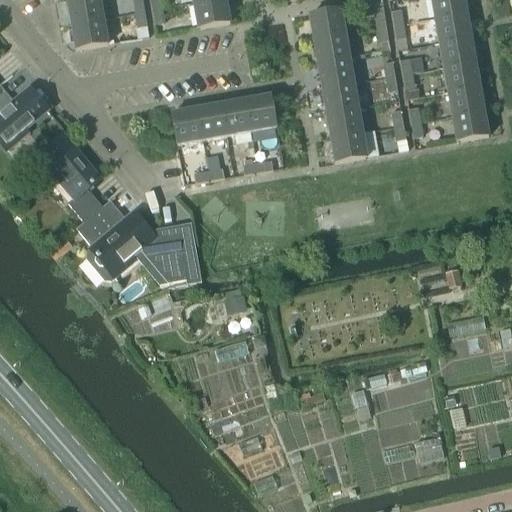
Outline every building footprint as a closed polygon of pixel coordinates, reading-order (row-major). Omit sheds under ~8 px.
[(71,28),(103,22),(99,0),(86,0),(67,3),(71,28)] [(136,17),(144,15),(141,0),(133,1),(136,17)] [(149,0),(152,14),(161,12),(159,0),(149,0)] [(430,0),(434,21),(466,15),(463,0),(430,0)] [(226,1),(193,6),(198,31),(230,26),(226,1)] [(313,41),(346,36),(342,11),(309,17),(313,41)] [(164,25),(162,17),(161,12),(152,14),(154,27),(164,25)] [(393,29),(403,27),(400,12),(391,14),(393,29)] [(144,15),(136,17),(138,30),(146,28),(144,15)] [(373,17),(376,32),(387,30),(384,15),(373,17)] [(438,45),(471,40),(466,15),(434,21),(438,45)] [(103,22),(71,28),(75,52),(108,47),(103,22)] [(403,27),(393,29),(396,43),(406,42),(403,27)] [(378,47),(380,46),(389,45),(387,30),(376,32),(378,47)] [(317,66),(350,60),(346,36),(313,41),(317,66)] [(442,70),(475,64),(471,40),(438,45),(442,70)] [(321,90),(354,85),(350,60),(317,66),(321,90)] [(402,78),(412,76),(409,62),(399,64),(402,78)] [(447,94),(479,89),(475,64),(442,70),(447,94)] [(385,81),(395,80),(392,65),(382,67),(385,81)] [(412,76),(402,78),(405,93),(414,91),(412,76)] [(395,80),(385,81),(387,96),(397,94),(395,80)] [(325,115),(358,109),(354,85),(321,90),(325,115)] [(0,145),(3,149),(46,114),(28,92),(12,105),(0,89),(0,145)] [(451,119),(483,113),(479,89),(447,94),(451,119)] [(245,103),(251,136),(275,131),(270,99),(245,103)] [(226,140),(251,136),(245,103),(220,107),(226,140)] [(201,144),(226,140),(220,107),(195,112),(201,144)] [(330,139),(362,134),(358,109),(325,115),(330,139)] [(410,127),(419,126),(417,111),(408,113),(410,127)] [(176,149),(201,144),(195,112),(171,116),(176,149)] [(483,113),(451,119),(455,145),(488,140),(483,113)] [(393,130),(402,129),(400,114),(391,116),(393,130)] [(419,126),(410,127),(412,142),(422,140),(419,126)] [(402,129),(393,130),(396,145),(405,143),(402,129)] [(362,134),(330,139),(334,166),(367,161),(362,134)] [(83,225),(101,210),(86,192),(99,182),(63,139),(41,157),(76,199),(67,207),(83,225)] [(256,167),(257,176),(272,174),(270,165),(256,167)] [(242,179),(257,176),(256,167),(241,169),(242,179)] [(207,175),(209,184),(223,182),(221,173),(207,175)] [(194,187),(209,184),(207,175),(193,178),(194,187)] [(83,226),(75,232),(89,248),(86,251),(84,256),(84,260),(84,262),(101,283),(102,283),(109,283),(136,261),(158,287),(184,282),(186,288),(200,285),(191,229),(155,235),(151,239),(147,233),(132,216),(125,222),(109,203),(101,210),(83,225),(83,226)] [(444,276),(447,291),(461,288),(458,273),(444,276)] [(241,299),(223,303),(226,316),(244,312),(241,299)] [(261,338),(252,340),(253,346),(259,349),(264,348),(261,338)] [(388,377),(390,386),(400,384),(398,375),(388,377)] [(455,409),(453,399),(444,401),(446,410),(455,409)] [(366,410),(356,413),(358,423),(369,421),(366,410)] [(414,446),(416,456),(433,453),(432,449),(439,448),(438,441),(414,446)] [(498,450),(488,452),(490,463),(501,460),(498,450)]
